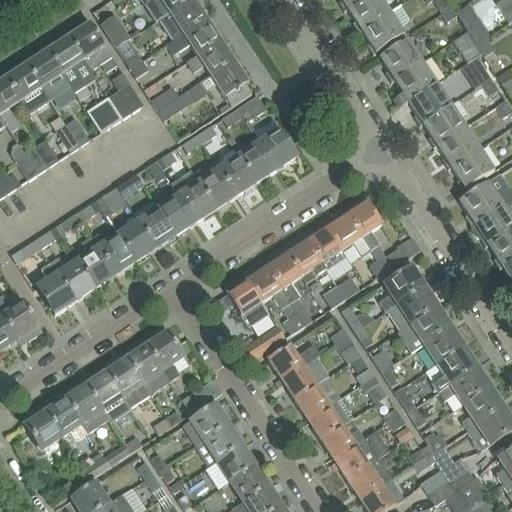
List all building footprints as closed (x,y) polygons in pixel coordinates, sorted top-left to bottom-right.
[(158,1),(169,17),(193,1),(192,0),(138,0),(145,10),(158,1)] [(338,0),(347,13),(365,0),(338,0)] [(365,0),(347,13),(361,34),(390,15),(380,0),(365,0)] [(511,0),(504,0),(497,5),(510,26),(511,24),(511,0)] [(207,22),(193,1),(169,17),(159,24),(172,44),(207,22)] [(400,8),(390,15),(361,34),(376,57),(405,37),(400,30),(407,25),(408,21),(400,8)] [(457,19),(452,10),(442,16),(448,26),(457,19)] [(115,51),(130,42),(115,19),(100,28),(115,51)] [(173,59),(189,49),(196,60),(221,43),(207,22),(172,44),(173,45),(166,49),(173,59)] [(89,26),(67,40),(83,64),(84,63),(91,74),(101,68),(93,57),(105,49),(89,26)] [(460,56),(474,46),(466,35),(453,45),(460,56)] [(83,91),(96,83),(90,74),(91,74),(84,63),(83,64),(67,40),(46,54),(62,77),(61,78),(68,88),(77,82),(83,91)] [(408,42),(396,50),(379,61),(393,84),(423,64),(408,42)] [(486,42),(476,48),(484,60),(494,54),(486,42)] [(193,77),(203,71),(209,81),(234,64),(221,43),(196,60),(186,66),(193,77)] [(46,54),(25,67),(49,104),(70,90),(68,88),(61,78),(62,77),(46,54)] [(129,73),(141,65),(135,56),(123,63),(129,73)] [(477,60),(467,67),(474,78),(484,71),(477,60)] [(249,86),(234,64),(209,81),(223,103),(229,99),(235,109),(252,98),(245,88),(249,86)] [(393,84),(402,97),(397,101),(396,106),(399,111),(408,106),(437,86),(423,64),(393,84)] [(135,82),(147,74),(141,65),(129,73),(135,82)] [(25,67),(4,81),(19,105),(28,118),(49,104),(25,67)] [(498,80),(509,97),(511,94),(511,77),(509,73),(498,80)] [(0,83),(0,123),(4,130),(5,129),(10,136),(20,130),(8,112),(19,105),(4,81),(0,83)] [(499,93),(491,82),(481,89),(488,100),(499,93)] [(437,86),(408,106),(422,127),(452,108),(437,86)] [(117,96),(131,118),(144,110),(129,88),(117,96)] [(171,91),(150,106),(156,116),(178,101),(171,91)] [(117,96),(107,102),(122,124),(131,118),(117,96)] [(163,125),(190,107),(184,97),(178,101),(156,116),(163,125)] [(257,99),(235,113),(241,122),(242,121),(245,127),(266,114),(257,99)] [(112,131),(122,124),(107,102),(97,108),(112,131)] [(511,115),(511,114),(505,103),(495,110),(503,121),(511,115)] [(101,137),(112,131),(97,108),(87,115),(101,137)] [(452,108),(422,127),(436,149),(466,130),(452,108)] [(241,122),(235,113),(221,122),(227,131),(241,122)] [(74,123),(65,129),(79,152),(89,145),(74,123)] [(259,146),(257,147),(275,174),(297,160),(272,123),(252,136),(259,146)] [(69,158),(79,152),(65,129),(55,136),(69,158)] [(210,130),(196,139),(201,148),(216,138),(210,130)] [(480,151),(466,130),(436,149),(450,171),(480,151)] [(186,158),(201,148),(196,139),(181,149),(186,158)] [(46,143),(33,152),(47,172),(59,164),(46,143)] [(257,147),(237,160),(255,187),(275,174),(257,147)] [(32,150),(22,157),(36,179),(47,172),(33,152),(32,150)] [(480,151),(450,171),(465,193),(495,174),(480,151)] [(170,156),(155,166),(160,174),(161,174),(175,164),(170,156)] [(27,185),(36,179),(22,157),(13,163),(27,185)] [(237,160),(217,173),(235,200),(255,187),(237,160)] [(207,180),(197,186),(215,213),(235,200),(217,173),(212,165),(202,172),(207,180)] [(155,166),(147,171),(157,186),(166,180),(161,174),(160,174),(155,166)] [(0,170),(0,190),(5,199),(16,192),(2,170),(0,170)] [(179,182),(169,188),(172,191),(172,192),(177,199),(195,226),(215,213),(197,186),(190,175),(179,182)] [(136,178),(124,186),(131,197),(143,189),(136,178)] [(458,205),(473,226),(502,207),(511,200),(511,199),(507,191),(497,198),(488,185),(458,205)] [(100,202),(95,205),(100,213),(105,210),(110,218),(126,208),(127,208),(123,202),(122,202),(115,192),(100,202)] [(168,205),(157,212),(175,239),(195,226),(177,199),(172,192),(164,198),(168,205)] [(367,206),(346,219),(361,242),(370,255),(377,250),(378,250),(380,248),(371,235),(382,228),(367,206)] [(511,232),(511,221),(502,207),(473,226),(470,228),(471,229),(471,234),(472,236),(474,239),(475,241),(477,241),(478,242),(480,243),(482,241),(487,248),(484,250),(485,250),(511,232)] [(95,217),(89,208),(75,218),(80,226),(95,217)] [(157,212),(137,225),(155,252),(175,239),(157,212)] [(63,241),(65,236),(80,226),(75,218),(55,231),(62,242),(63,241)] [(117,237),(116,238),(134,266),(155,252),(137,225),(133,219),(113,231),(117,237)] [(346,219),(327,232),(341,255),(351,248),(360,261),(370,255),(368,252),(361,242),(346,219)] [(62,242),(55,231),(35,244),(40,252),(54,243),(59,243),(62,242)] [(327,232),(307,245),(321,268),(326,274),(346,262),(341,255),(327,232)] [(488,249),(502,271),(511,264),(511,232),(485,250),(485,251),(488,249)] [(101,236),(92,242),(96,251),(114,279),(134,266),(116,238),(106,244),(101,236)] [(114,279),(96,251),(92,242),(91,240),(81,247),(87,257),(75,264),(94,292),(114,279)] [(377,250),(370,255),(376,264),(385,277),(405,264),(420,254),(412,241),(397,251),(398,252),(385,261),(377,250)] [(16,268),(40,252),(35,244),(10,259),(16,268)] [(307,245),(287,258),(302,281),(306,287),(326,274),(321,268),(307,245)] [(287,258),(267,271),(282,293),(291,307),(298,302),(297,301),(299,300),(291,288),(302,281),(287,258)] [(58,261),(50,267),(74,305),(94,292),(75,264),(64,271),(58,261)] [(369,269),(377,282),(385,277),(376,264),(369,269)] [(511,264),(502,271),(511,286),(511,264)] [(43,301),(54,318),(74,305),(50,267),(41,273),(47,282),(35,290),(43,301)] [(388,299),(379,306),(386,316),(387,315),(388,314),(395,309),(425,290),(411,270),(395,281),(382,289),(388,299)] [(267,271),(247,284),(262,306),(272,300),(281,313),(290,307),(282,293),(267,271)] [(351,281),(336,290),(345,303),(359,294),(351,281)] [(262,306),(247,284),(226,298),(227,298),(234,309),(248,331),(269,318),(262,306)] [(329,295),(323,299),(331,312),(338,308),(345,303),(336,290),(329,295)] [(395,309),(388,314),(401,334),(438,310),(425,290),(395,309)] [(227,298),(210,309),(217,320),(234,309),(227,298)] [(24,338),(28,344),(41,336),(22,305),(21,306),(21,307),(12,313),(3,299),(0,300),(0,318),(0,319),(16,343),(24,338)] [(451,330),(438,310),(401,334),(400,335),(398,336),(411,357),(422,350),(451,330)] [(297,317),(305,329),(312,324),(304,312),(297,317)] [(353,316),(345,322),(354,336),(363,331),(355,319),(353,316)] [(288,323),(282,326),(290,339),(297,334),(305,329),(297,317),(288,323)] [(0,353),(16,343),(0,319),(0,318),(0,353)] [(235,350),(235,351),(237,353),(245,366),(262,355),(285,341),(277,329),(254,343),(252,345),(250,341),(235,350)] [(434,369),(464,350),(451,330),(422,350),(434,369)] [(372,345),(363,331),(354,336),(363,350),(372,345)] [(330,341),(335,349),(348,340),(343,332),(330,341)] [(183,361),(181,358),(175,348),(167,336),(146,350),(169,384),(169,385),(179,378),(172,368),(183,361)] [(353,347),(348,340),(335,349),(340,356),(353,347)] [(184,342),(175,348),(175,349),(181,359),(191,352),(184,342)] [(281,384),(304,369),(316,360),(320,358),(313,348),(297,359),(290,348),(267,363),(281,384)] [(146,350),(127,363),(150,399),(157,391),(158,392),(169,384),(146,350)] [(431,388),(437,397),(477,370),(464,350),(434,369),(442,381),(431,388)] [(371,362),(381,377),(389,371),(392,369),(389,365),(382,354),(371,362)] [(294,404),(317,388),(330,380),(316,360),(304,369),(281,384),(294,404)] [(127,363),(106,376),(129,412),(150,399),(127,363)] [(477,370),(437,397),(442,406),(443,405),(444,405),(445,404),(453,398),(461,410),(490,390),(477,370)] [(389,371),(381,377),(390,391),(399,386),(389,371)] [(356,381),(361,388),(374,380),(369,372),(356,381)] [(122,401),(106,376),(85,390),(101,413),(107,423),(113,419),(115,422),(129,412),(122,401)] [(379,387),(374,380),(361,388),(366,396),(379,387)] [(317,388),(294,404),(307,424),(330,409),(340,402),(327,383),(327,382),(317,388)] [(85,390),(66,403),(88,436),(97,429),(91,420),(101,413),(85,390)] [(393,396),(397,402),(407,416),(416,410),(402,390),(393,396)] [(468,420),(460,425),(466,434),(466,435),(474,430),(504,411),(490,390),(461,410),(468,420)] [(196,401),(185,408),(191,417),(202,410),(196,401)] [(340,402),(330,409),(307,424),(320,444),(343,429),(343,428),(353,421),(340,402)] [(66,403),(45,416),(61,440),(68,436),(73,442),(78,442),(88,436),(66,403)] [(196,449),(200,446),(227,428),(215,409),(188,426),(183,430),(196,449)] [(425,425),(416,410),(407,416),(416,431),(425,425)] [(474,430),(466,435),(473,445),(481,440),(489,452),(501,443),(511,434),(511,423),(504,411),(474,430)] [(382,421),(388,429),(401,420),(395,412),(382,421)] [(176,413),(166,420),(168,424),(165,425),(169,430),(182,422),(176,413)] [(40,454),(61,440),(45,416),(24,430),(40,454)] [(165,425),(168,424),(166,420),(152,428),(158,437),(169,430),(165,425)] [(405,427),(401,420),(388,429),(392,435),(405,427)] [(227,428),(200,446),(214,466),(246,445),(239,435),(236,436),(233,437),(227,428)] [(333,464),(356,449),(365,443),(359,433),(350,439),(343,429),(320,444),(333,464)] [(356,449),(333,464),(346,483),(378,462),(389,455),(376,436),(365,443),(356,449)] [(428,448),(433,456),(439,452),(442,451),(443,450),(447,448),(439,437),(435,440),(433,436),(424,442),(428,448)] [(141,448),(135,439),(124,447),(130,456),(141,448)] [(246,446),(246,445),(214,466),(227,486),(254,468),(242,450),(244,449),(246,446)] [(111,455),(103,461),(109,470),(117,464),(130,456),(124,447),(111,455)] [(409,460),(414,468),(427,460),(430,458),(433,456),(428,448),(422,452),(409,460)] [(434,465),(441,474),(448,485),(467,472),(460,462),(453,466),(449,468),(439,452),(433,456),(430,458),(434,465)] [(503,473),(495,478),(501,488),(511,481),(511,452),(496,463),(503,473)] [(93,467),(85,472),(88,477),(85,479),(88,483),(101,474),(109,470),(103,461),(100,456),(90,463),(93,467)] [(158,457),(150,462),(157,473),(161,470),(162,472),(166,470),(158,457)] [(430,458),(427,460),(414,468),(418,475),(431,467),(434,465),(430,458)] [(378,462),(346,483),(359,504),(392,483),(378,462)] [(144,466),(136,471),(143,482),(148,479),(149,481),(153,479),(144,466)] [(267,489),(254,468),(227,486),(240,506),(240,507),(267,489)] [(161,470),(157,473),(166,487),(174,482),(166,470),(162,472),(161,470)] [(71,482),(77,490),(88,483),(85,479),(88,477),(85,472),(71,482)] [(484,499),(474,484),(467,472),(448,485),(455,496),(458,495),(468,510),(482,501),(484,499)] [(426,499),(448,485),(441,474),(420,488),(426,499)] [(158,486),(153,479),(149,481),(148,479),(143,482),(144,483),(150,492),(158,486)] [(511,481),(501,488),(507,496),(511,492),(511,481)] [(181,482),(168,491),(171,495),(184,487),(181,482)] [(392,483),(359,504),(364,511),(390,511),(405,503),(392,483)] [(426,499),(434,510),(444,504),(455,496),(448,485),(426,499)] [(72,503),(78,511),(99,511),(109,506),(96,486),(84,494),(70,503),(71,503),(72,503)] [(275,511),(280,509),(267,489),(240,507),(240,506),(231,511),(275,511)] [(466,511),(469,511),(468,510),(458,495),(455,496),(444,504),(449,511),(466,511)] [(130,511),(121,498),(109,506),(99,511),(130,511)] [(186,498),(177,503),(182,511),(185,511),(188,510),(188,511),(189,511),(194,510),(186,498)] [(482,501),(468,510),(469,511),(487,511),(489,511),(482,501)]
